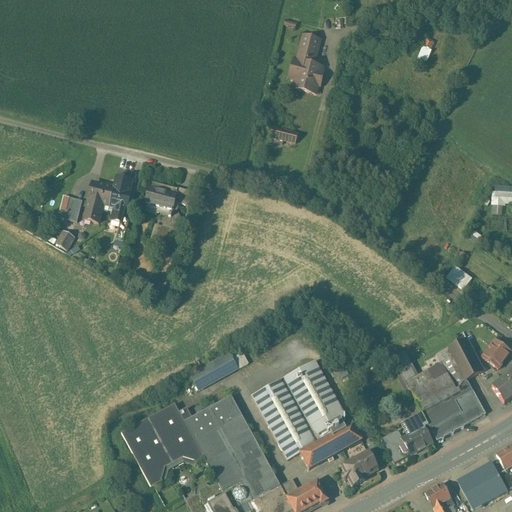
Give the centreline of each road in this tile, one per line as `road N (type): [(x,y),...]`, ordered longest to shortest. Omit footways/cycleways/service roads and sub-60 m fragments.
road 1 (unclassified): [(511,337),(319,203),(0,121)]
road 2 (secondary): [(511,426),(353,511)]
